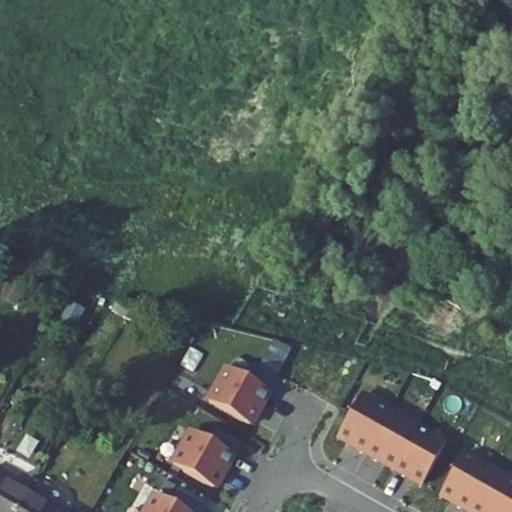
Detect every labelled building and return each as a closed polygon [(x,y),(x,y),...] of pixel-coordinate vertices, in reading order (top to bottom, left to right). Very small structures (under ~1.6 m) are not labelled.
[(231,363),(212,396),(253,420),(272,386),(231,363)] [(360,397),(337,437),(422,485),(445,445),(360,397)] [(194,426),(175,460),(217,483),(236,450),(194,426)] [(511,511),(511,483),(462,455),(440,495),(470,511),(511,511)] [(0,511),(19,511),(29,496),(0,480),(0,511)] [(198,511),(159,489),(145,511),(198,511)] [(55,511),(29,496),(19,511),(55,511)]
